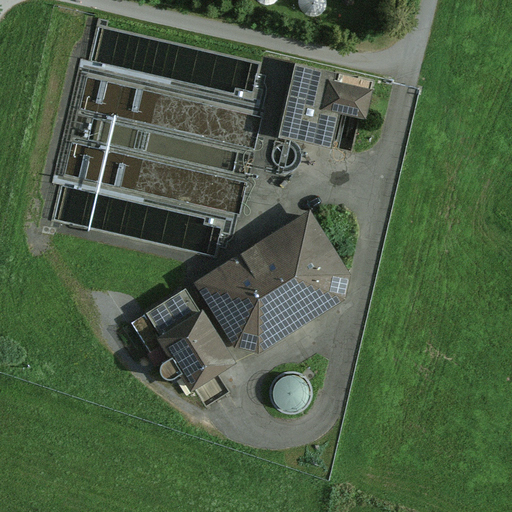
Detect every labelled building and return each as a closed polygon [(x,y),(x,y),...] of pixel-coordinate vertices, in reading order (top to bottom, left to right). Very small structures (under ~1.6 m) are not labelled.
[(298,0),(298,3),(300,10),(306,15),(313,17),(320,14),(325,9),(327,2),(326,0),(298,0)] [(337,67),(295,57),(278,133),(332,145),(340,107),(367,113),(374,81),(335,72),(337,67)] [(352,269),(310,204),(194,277),(235,342),(259,348),(347,293),(352,269)] [(233,359),(186,284),(144,310),(191,385),(233,359)] [(294,408),(311,384),(293,371),(275,395),(294,408)]
